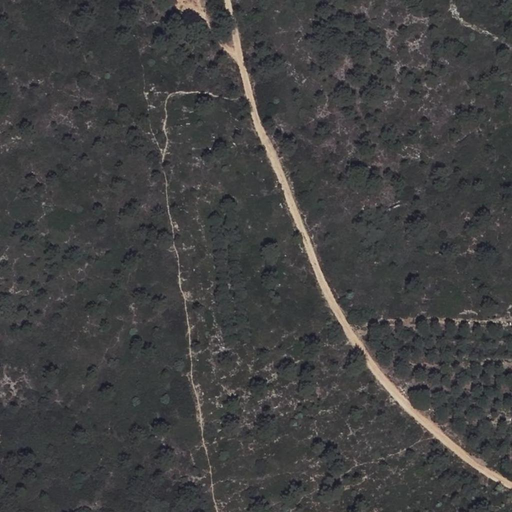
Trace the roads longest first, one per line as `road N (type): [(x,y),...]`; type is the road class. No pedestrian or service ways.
road 1 (track): [(226,0),(252,115),(349,337),(422,422),(511,487)]
road 2 (track): [(216,511),(194,386)]
